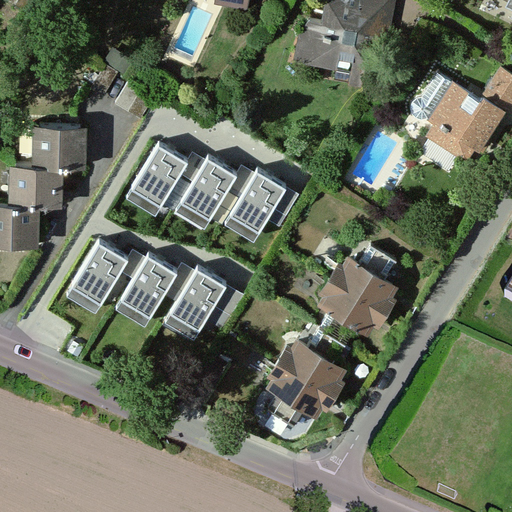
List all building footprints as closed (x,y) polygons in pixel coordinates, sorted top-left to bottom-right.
[(388,37),(395,0),(322,0),(319,15),(307,13),(297,29),(291,56),(336,65),(334,76),(348,77),(347,82),(361,84),(368,33),(388,37)] [(511,68),(500,61),(481,89),(505,104),(510,108),(511,105),(511,68)] [(118,70),(106,62),(92,86),(104,93),(118,70)] [(478,93),(452,76),(426,117),(432,120),(425,131),(466,158),(475,144),(478,146),(505,104),(481,89),(478,93)] [(154,93),(131,78),(115,101),(139,116),(154,93)] [(0,244),(33,245),(34,206),(58,206),(58,167),(82,168),(83,126),(27,125),(27,165),(3,165),(2,203),(0,203),(0,244)] [(187,158),(159,141),(127,191),(155,208),(187,158)] [(235,171),(207,154),(176,204),(203,221),(235,171)] [(285,185),(257,167),(226,217),(253,235),(285,185)] [(126,256),(99,239),(67,289),(95,306),(126,256)] [(398,280),(346,249),(341,258),(337,255),(316,289),(320,291),(315,299),(367,330),(373,321),(377,324),(395,293),(391,291),(398,280)] [(177,269),(149,252),(118,302),(145,319),(177,269)] [(225,282),(198,265),(166,315),(194,332),(225,282)] [(344,362),(293,331),(288,340),(283,337),(263,371),(266,373),(262,381),(314,413),(319,403),(324,406),(342,376),(338,373),(344,362)]
